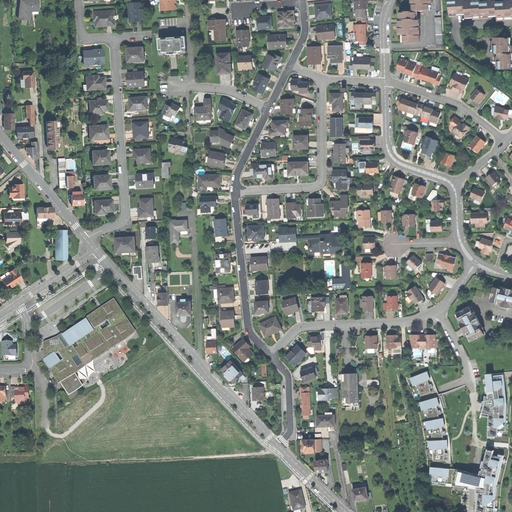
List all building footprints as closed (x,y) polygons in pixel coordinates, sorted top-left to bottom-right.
[(38,6),(38,3),(38,1),(38,0),(26,0),(26,1),(20,0),(20,18),(30,19),(31,10),(37,10),(38,6)] [(162,0),(163,10),(174,9),(174,2),(173,2),(171,1),(171,0),(162,0)] [(354,0),(355,8),(357,8),(366,8),(366,6),(365,4),(368,4),(368,0),(354,0)] [(412,3),(413,11),(416,11),(429,10),(429,2),(432,2),(431,0),(410,0),(411,3),(412,3)] [(447,0),(449,15),(465,14),(464,1),(463,0),(447,0)] [(467,0),(464,1),(465,14),(465,18),(481,17),(480,1),(479,0),(474,0),(471,0),(467,0)] [(488,0),(480,1),(481,17),(497,16),(496,1),(495,0),(492,0),(488,0)] [(504,1),(496,1),(497,16),(497,19),(511,17),(511,15),(511,0),(508,1),(504,1)] [(129,3),(130,21),(136,20),(142,20),(141,8),(141,3),(129,3)] [(316,11),(317,18),(331,16),(330,3),(315,5),(316,11)] [(357,17),(359,17),(366,17),(366,12),(366,8),(357,8),(357,17)] [(287,10),(287,12),(292,11),(292,20),(294,20),(295,20),(295,17),(295,9),(287,10)] [(99,20),(100,26),(105,26),(111,25),(111,24),(115,24),(115,20),(114,20),(114,15),(115,15),(115,11),(95,12),(95,20),(96,20),(99,20)] [(279,12),(279,27),(294,26),(294,20),(292,20),(292,11),(287,12),(279,12)] [(413,11),(399,11),(399,19),(398,19),(398,26),(398,34),(403,34),(403,42),(419,42),(419,34),(420,34),(420,18),(416,19),(416,11),(413,11)] [(264,16),(258,17),(258,28),(273,27),(272,16),(264,16)] [(434,17),(435,45),(437,45),(441,45),(443,44),(441,17),(434,17)] [(224,19),(209,20),(209,29),(215,28),(216,40),(226,39),(226,27),(224,27),(224,23),(224,19)] [(357,23),(357,32),(366,32),(366,28),(366,23),(359,23),(357,23)] [(333,24),(317,25),(318,31),(318,39),(326,38),(326,37),(334,36),(333,24)] [(244,31),(238,31),(238,46),(250,45),(249,30),(244,31)] [(355,33),(355,41),(359,41),(366,41),(366,36),(366,32),(357,32),(355,33)] [(287,35),(270,36),(270,47),(278,47),(278,46),(285,45),(285,41),(287,40),(287,39),(287,35)] [(186,36),(158,38),(159,54),(163,54),(163,52),(168,52),(168,54),(174,54),(179,54),(179,51),(183,51),(183,53),(187,52),(187,50),(186,50),(185,47),(186,47),(186,36)] [(493,53),(497,53),(510,53),(510,37),(493,37),(493,40),(493,44),(493,53)] [(342,46),(328,46),(328,56),(331,55),(331,63),(337,63),(342,63),(342,46)] [(128,54),(128,61),(133,60),(133,62),(144,61),(144,48),(139,48),(139,47),(135,47),(135,49),(128,49),(128,54)] [(320,47),(308,48),(308,56),(309,64),(321,63),(320,47)] [(83,51),(83,65),(103,64),(103,56),(103,49),(92,50),(92,51),(83,51)] [(263,65),(273,70),(275,66),(276,63),(278,64),(282,57),(270,51),(263,65)] [(497,69),(511,68),(511,52),(510,53),(497,53),(497,56),(497,60),(497,69)] [(217,54),(219,73),(224,73),(231,72),(231,67),(232,66),(232,63),(231,63),(230,53),(217,54)] [(240,56),(240,70),(243,69),(247,69),(247,68),(252,68),(252,55),(240,56)] [(358,68),(363,68),(363,57),(354,57),(354,61),(354,68),(358,68)] [(372,57),(363,57),(363,68),(367,68),(372,68),(372,62),(372,58),(372,57)] [(401,58),(397,69),(399,70),(402,70),(401,73),(405,74),(405,73),(409,62),(409,61),(401,58)] [(417,65),(409,62),(405,73),(410,74),(414,76),(416,69),(417,65)] [(424,67),(422,71),(420,78),(424,79),(428,81),(432,70),(424,67)] [(440,73),(432,70),(428,81),(432,82),(436,83),(439,76),(440,73)] [(30,88),(34,88),(33,71),(22,71),(22,79),(24,79),(25,88),(30,88)] [(128,80),(129,87),(134,86),(145,86),(144,80),(144,72),(128,73),(128,80)] [(455,73),(450,83),(453,85),(453,86),(454,87),(457,88),(462,76),(455,73)] [(253,88),(263,93),(267,87),(270,79),(260,74),(253,88)] [(86,76),(86,84),(88,84),(89,89),(105,89),(105,83),(104,77),(96,78),(96,76),(86,76)] [(469,80),(462,76),(457,88),(461,89),(461,88),(462,89),(465,90),(469,80)] [(148,80),(144,80),(145,86),(134,86),(134,88),(148,88),(148,80)] [(297,80),(292,80),(292,82),(292,90),(300,90),(300,92),(308,92),(308,82),(302,82),(297,82),(297,80)] [(474,99),(478,103),(485,95),(477,89),(470,97),(474,99)] [(343,93),(331,94),(331,99),(331,103),(333,103),(333,111),(343,111),(343,93)] [(355,104),(364,104),(364,93),(360,93),(356,93),(355,100),(355,104)] [(369,93),(364,93),(364,104),(373,104),(373,100),(373,93),(369,93)] [(147,97),(129,98),(130,104),(130,109),(138,108),(138,110),(148,109),(147,97)] [(96,101),(89,101),(90,115),(102,114),(102,111),(108,110),(107,105),(107,100),(101,100),(101,98),(96,98),(96,101)] [(228,100),(225,98),(220,108),(224,110),(221,117),(230,121),(237,106),(231,103),(231,101),(228,100)] [(282,114),(293,113),(293,108),(295,108),(294,99),(282,100),(282,105),(282,114)] [(407,100),(403,99),(401,106),(399,109),(407,112),(411,101),(407,100)] [(415,103),(411,101),(407,112),(416,115),(417,111),(419,104),(415,103)] [(167,104),(163,112),(171,117),(173,113),(177,115),(181,108),(177,105),(174,104),(172,107),(167,104)] [(202,107),(196,107),(196,120),(213,119),(212,106),(206,107),(202,107)] [(429,107),(426,106),(424,113),(422,117),(430,119),(433,110),(434,108),(429,107)] [(495,117),(495,118),(501,119),(501,117),(503,118),(508,119),(509,114),(509,109),(497,107),(495,117)] [(300,125),(311,125),(311,118),(311,114),(313,114),(312,109),(302,109),(303,115),(300,115),(300,125)] [(438,112),(433,110),(430,119),(430,121),(438,123),(443,111),(440,110),(438,109),(438,112)] [(236,124),(246,129),(250,121),(253,114),(243,110),(236,124)] [(10,129),(14,129),(14,113),(4,114),(4,129),(10,129)] [(462,121),(456,116),(451,122),(453,123),(450,126),(452,127),(451,129),(454,131),(461,123),(462,121)] [(373,118),(360,118),(360,128),(373,128),(373,123),(373,118)] [(332,136),(342,136),(342,119),(331,119),(331,127),(332,136)] [(56,149),(60,149),(59,128),(57,128),(56,121),(47,121),(48,147),(51,147),(51,149),(56,149)] [(270,129),(270,135),(286,134),(285,126),(289,126),(288,121),(273,121),(273,126),(273,129),(270,129)] [(134,128),(134,132),(136,132),(137,138),(149,137),(148,128),(148,122),(133,123),(134,128)] [(463,125),(461,123),(454,131),(463,138),(471,128),(467,125),(465,126),(463,125)] [(105,125),(89,126),(89,136),(95,136),(95,139),(108,139),(108,133),(108,130),(105,130),(105,125)] [(27,137),(33,137),(32,127),(17,127),(17,137),(23,137),(27,137)] [(226,131),(221,128),(221,131),(212,132),(212,141),(221,141),(222,144),(232,148),(234,144),(232,143),(233,141),(235,138),(226,133),(225,133),(226,131)] [(409,141),(415,142),(417,131),(407,129),(405,140),(409,141)] [(294,136),(295,148),(308,148),(308,141),(308,135),(294,136)] [(427,158),(433,160),(435,152),(434,152),(436,147),(435,147),(438,140),(433,139),(432,139),(430,138),(430,137),(426,136),(424,142),(426,142),(426,144),(424,144),(422,152),(424,153),(426,154),(427,152),(429,153),(427,158)] [(477,136),(470,145),(478,151),(485,142),(481,138),(477,136)] [(180,140),(171,138),(170,142),(171,143),(170,149),(177,150),(182,151),(183,147),(182,147),(183,144),(184,145),(185,141),(180,140)] [(33,159),(39,159),(39,141),(31,142),(32,147),(26,148),(26,152),(33,159)] [(374,141),(362,141),(362,150),(363,150),(373,150),(374,150),(374,145),(374,141)] [(276,142),(263,143),(263,149),(263,155),(271,154),(271,156),(277,155),(276,142)] [(401,148),(412,151),(413,145),(403,142),(401,148)] [(335,162),(345,162),(345,145),(335,145),(335,154),(335,162)] [(135,157),(135,163),(144,163),(143,161),(151,161),(150,149),(140,149),(140,152),(135,152),(135,157)] [(92,152),(93,165),(109,164),(108,157),(108,150),(102,150),(102,151),(92,152)] [(226,155),(211,152),(209,164),(224,167),(225,162),(226,159),(225,159),(226,155)] [(446,164),(451,166),(455,155),(445,152),(442,163),(446,164)] [(59,188),(67,188),(66,176),(65,158),(58,158),(59,188)] [(161,162),(162,177),(169,177),(168,166),(171,166),(171,162),(161,162)] [(309,162),(288,162),(289,169),(289,175),(291,175),(299,175),(309,174),(309,162)] [(366,173),(379,173),(379,168),(379,163),(366,163),(366,173)] [(252,164),(253,177),(262,177),(266,176),(266,179),(272,178),(272,165),(261,165),(261,164),(252,164)] [(337,188),(347,188),(347,171),(333,171),(334,176),(334,182),(337,181),(337,188)] [(486,178),(493,186),(500,180),(494,172),(490,175),(486,178)] [(153,173),(137,174),(137,179),(139,179),(139,186),(144,185),(144,187),(154,187),(153,173)] [(93,177),(94,189),(110,189),(110,182),(109,175),(102,175),(102,176),(93,177)] [(221,175),(200,175),(200,189),(207,189),(208,186),(221,186),(221,181),(221,175)] [(400,177),(394,175),(392,181),(394,181),(393,184),(391,184),(389,190),(400,193),(404,179),(400,177)] [(75,176),(66,176),(67,188),(73,187),(73,180),(75,180),(75,176)] [(9,191),(9,196),(13,196),(23,195),(23,184),(18,184),(18,185),(13,186),(10,186),(11,187),(9,187),(9,191)] [(372,195),(373,194),(372,189),(372,184),(359,185),(359,195),(361,195),(372,195)] [(411,194),(421,197),(425,187),(419,185),(415,184),(411,194)] [(470,196),(480,201),(484,192),(474,187),(472,192),(470,196)] [(425,200),(431,200),(437,200),(437,197),(437,191),(432,191),(425,200)] [(76,205),(83,205),(83,194),(82,194),(81,192),(73,192),(73,195),(71,195),(72,205),(76,205)] [(217,196),(201,196),(202,212),(212,211),(211,206),(217,205),(217,200),(217,196)] [(331,202),(331,216),(346,216),(346,211),(348,211),(347,196),(342,196),(342,202),(336,202),(331,202)] [(431,211),(441,211),(441,207),(441,203),(443,203),(443,197),(437,197),(437,200),(431,200),(431,211)] [(139,211),(140,217),(154,216),(153,198),(141,199),(141,203),(141,207),(141,211),(139,211)] [(94,203),(95,214),(101,214),(101,211),(106,211),(113,211),(112,199),(99,200),(100,202),(94,203)] [(309,217),(324,216),(324,204),(321,204),(321,199),(315,199),(310,199),(310,208),(308,208),(309,217)] [(268,200),(268,218),(280,218),(279,200),(273,200),(268,200)] [(287,204),(287,218),(296,218),(296,216),(301,216),(301,205),(296,206),(296,203),(292,203),(287,204)] [(259,204),(247,205),(247,209),(247,214),(259,213),(259,204)] [(37,208),(37,217),(53,217),(53,212),(53,208),(37,208)] [(358,225),(369,225),(369,223),(369,210),(358,210),(358,225)] [(391,210),(381,210),(381,222),(386,222),(391,222),(391,210)] [(4,218),(4,224),(21,223),(21,212),(4,212),(4,218)] [(486,214),(472,214),(472,219),(472,224),(475,224),(483,224),(486,224),(486,214)] [(414,215),(404,215),(404,226),(409,226),(414,226),(414,215)] [(226,219),(216,219),(216,230),(217,236),(224,236),(227,235),(227,227),(226,219)] [(171,224),(172,243),(180,243),(179,231),(183,231),(188,230),(187,220),(177,221),(177,224),(171,224)] [(430,231),(442,231),(442,226),(442,221),(430,221),(430,222),(430,231)] [(132,230),(133,237),(136,237),(136,247),(144,247),(142,222),(139,222),(139,229),(132,230)] [(146,239),(157,238),(156,226),(145,227),(146,239)] [(264,226),(250,227),(250,233),(251,238),(254,238),(254,240),(265,240),(264,226)] [(280,237),(281,242),(296,241),(296,239),(296,237),(296,228),(289,228),(289,227),(280,227),(280,237)] [(55,260),(68,260),(68,230),(56,230),(55,260)] [(224,242),(224,236),(217,236),(216,230),(215,230),(216,243),(224,242)] [(7,248),(15,243),(14,242),(19,242),(19,233),(6,233),(6,235),(6,237),(7,237),(7,239),(3,242),(7,248)] [(314,241),(309,241),(309,254),(315,254),(315,251),(321,251),(321,252),(331,252),(331,253),(342,252),(341,237),(331,237),(331,234),(321,235),(321,236),(321,238),(321,239),(313,240),(314,241)] [(125,237),(116,238),(117,252),(123,252),(123,250),(130,250),(130,251),(137,251),(136,247),(136,237),(133,237),(125,237)] [(364,248),(375,248),(375,243),(375,238),(364,238),(364,248)] [(491,245),(492,241),(483,238),(482,242),(481,241),(479,247),(483,248),(482,252),(484,253),(488,254),(490,247),(491,247),(492,245),(491,245)] [(148,263),(159,262),(158,245),(147,246),(148,263)] [(230,254),(216,254),(217,272),(229,271),(228,262),(228,259),(230,259),(230,254)] [(439,254),(436,262),(441,264),(440,266),(439,267),(445,270),(446,268),(451,269),(453,264),(451,264),(452,260),(448,259),(448,258),(445,256),(444,255),(444,256),(442,255),(439,254)] [(414,270),(421,263),(412,255),(409,258),(406,262),(414,270)] [(267,257),(251,258),(251,263),(252,266),(252,269),(253,269),(259,268),(259,270),(268,269),(267,257)] [(362,277),(371,276),(371,263),(367,264),(362,264),(362,277)] [(390,265),(385,265),(385,277),(395,277),(395,265),(390,265)] [(9,284),(11,287),(16,284),(22,280),(15,268),(9,272),(11,275),(2,280),(6,286),(9,284)] [(428,288),(437,295),(439,292),(440,290),(443,287),(445,284),(437,277),(428,288)] [(258,294),(269,293),(268,280),(256,281),(257,284),(257,287),(257,294),(258,294)] [(415,286),(407,292),(410,296),(413,300),(416,304),(420,302),(424,299),(415,286)] [(505,287),(501,286),(500,288),(498,288),(493,287),(492,293),(491,299),(490,301),(497,302),(497,304),(511,307),(511,289),(509,289),(505,288),(505,287)] [(226,288),(218,289),(219,303),(234,302),(233,294),(233,288),(226,288)] [(474,296),(491,299),(492,293),(475,289),(474,296)] [(164,305),(169,305),(168,293),(165,293),(159,293),(159,305),(164,305)] [(470,305),(474,296),(468,293),(464,303),(470,305)] [(368,310),(373,310),(373,296),(363,297),(363,310),(368,310)] [(319,311),(324,310),(324,303),(326,303),(325,297),(312,297),(312,301),(314,301),(314,311),(319,311)] [(44,362),(58,383),(136,332),(114,298),(102,306),(101,307),(100,308),(62,333),(59,335),(56,337),(45,341),(44,342),(44,344),(43,345),(43,347),(44,361),(44,362)] [(283,302),(287,315),(290,314),(293,313),(293,311),(299,309),(295,298),(283,302)] [(347,298),(336,298),(336,313),(342,313),(347,313),(347,298)] [(391,309),(397,309),(396,298),(386,298),(386,303),(387,309),(391,309)] [(186,315),(191,315),(191,302),(186,302),(186,299),(182,299),(182,302),(177,302),(177,314),(181,313),(181,315),(186,315)] [(256,307),(257,313),(269,312),(268,301),(256,302),(256,307)] [(470,305),(464,309),(465,311),(459,313),(462,318),(460,319),(458,320),(460,324),(462,328),(465,327),(468,334),(470,333),(472,338),(478,335),(479,337),(485,333),(479,321),(476,320),(477,317),(470,305)] [(456,313),(460,319),(462,318),(459,313),(465,311),(464,309),(456,313)] [(234,311),(221,312),(222,326),(235,325),(234,318),(234,311)] [(276,317),(260,325),(265,335),(272,332),(273,333),(277,331),(282,329),(276,317)] [(308,346),(313,346),(313,339),(316,339),(316,335),(313,336),(308,336),(308,346)] [(316,339),(313,339),(313,346),(313,349),(322,349),(322,340),(322,335),(321,335),(316,335),(316,339)] [(392,335),(387,335),(387,348),(393,348),(393,346),(397,346),(401,346),(401,337),(397,337),(395,337),(395,335),(392,335)] [(417,335),(411,335),(411,348),(424,348),(424,335),(417,335)] [(429,335),(424,335),(424,348),(438,348),(438,341),(435,341),(435,335),(429,335)] [(366,348),(376,348),(376,336),(370,336),(366,336),(366,348)] [(233,349),(245,361),(254,353),(248,347),(250,345),(248,342),(244,339),(233,349)] [(213,352),(218,352),(217,341),(214,341),(210,341),(207,341),(208,352),(213,352)] [(9,355),(16,355),(16,345),(12,345),(12,342),(2,342),(3,356),(9,355)] [(291,352),(286,357),(295,365),(306,354),(297,346),(291,352)] [(228,376),(234,383),(243,375),(232,362),(223,370),(228,376)] [(303,376),(305,382),(317,378),(315,372),(313,367),(301,371),(303,376)] [(427,372),(411,378),(414,386),(416,385),(421,396),(431,392),(430,389),(433,388),(431,384),(429,385),(426,376),(428,375),(427,372)] [(504,372),(493,374),(493,378),(502,377),(503,388),(505,388),(504,380),(504,373),(504,372)] [(350,374),(343,374),(343,397),(346,397),(346,404),(351,403),(351,406),(359,405),(358,373),(350,374)] [(487,414),(489,414),(488,436),(502,437),(503,431),(505,431),(505,423),(503,423),(503,421),(505,418),(505,405),(503,405),(503,402),(505,401),(503,388),(502,377),(493,378),(493,374),(493,373),(486,374),(487,386),(485,386),(486,389),(486,392),(486,396),(485,396),(486,405),(488,405),(488,408),(487,414)] [(29,386),(24,387),(24,388),(19,388),(19,390),(15,390),(15,398),(15,402),(19,402),(19,404),(25,404),(25,399),(29,399),(29,386)] [(259,400),(264,400),(264,387),(257,387),(253,388),(254,400),(259,400)] [(309,387),(300,387),(300,395),(302,395),(302,398),(302,401),(301,401),(301,405),(301,409),(302,409),(302,415),(304,415),(308,415),(309,415),(309,408),(310,408),(310,392),(309,392),(309,387)] [(329,388),(319,388),(319,392),(320,393),(321,398),(323,400),(330,400),(330,398),(337,398),(337,388),(333,389),(329,389),(329,388)] [(359,409),(359,405),(351,406),(351,403),(346,404),(346,397),(343,397),(342,397),(343,409),(359,409)] [(437,397),(420,402),(423,410),(425,410),(428,421),(439,419),(438,415),(441,414),(440,410),(438,411),(436,402),(438,401),(437,397)] [(317,415),(317,426),(328,426),(328,425),(331,425),(335,424),(334,415),(317,415)] [(428,421),(426,421),(428,430),(430,429),(432,441),(444,440),(443,435),(446,435),(445,431),(443,431),(441,422),(443,422),(442,418),(439,419),(428,421)] [(311,453),(315,453),(315,452),(315,439),(303,440),(303,451),(305,451),(305,453),(311,453)] [(432,441),(430,441),(430,449),(433,449),(433,461),(445,460),(445,457),(448,457),(447,453),(445,453),(445,444),(447,443),(447,440),(444,440),(432,441)] [(480,471),(479,475),(478,481),(477,488),(477,493),(479,493),(476,511),(492,511),(492,508),(493,508),(494,500),(492,500),(492,497),(494,496),(495,483),(493,483),(494,481),(496,480),(499,468),(497,467),(498,464),(500,463),(501,457),(493,455),(494,450),(493,451),(488,450),(488,449),(487,449),(482,471),(480,471)] [(321,472),(328,472),(328,460),(326,460),(326,459),(324,459),(324,460),(315,460),(316,472),(321,472)] [(453,483),(453,484),(454,475),(455,469),(451,469),(451,470),(442,470),(442,468),(433,467),(432,482),(453,483)] [(469,473),(469,472),(466,472),(466,471),(455,469),(454,475),(453,484),(453,483),(452,486),(463,487),(463,484),(467,484),(468,478),(469,478),(464,477),(465,472),(469,473)] [(479,475),(469,472),(469,473),(465,472),(464,477),(469,478),(468,478),(467,484),(463,484),(463,487),(477,488),(478,481),(479,475)] [(352,489),(355,502),(362,500),(368,499),(366,486),(364,487),(363,483),(356,484),(357,488),(352,489)] [(294,492),(289,493),(292,505),(294,505),(295,510),(305,508),(304,502),(300,503),(299,500),(302,499),(300,491),(294,492)]
